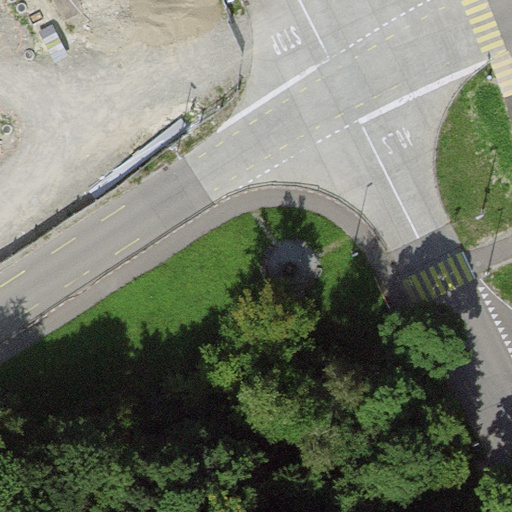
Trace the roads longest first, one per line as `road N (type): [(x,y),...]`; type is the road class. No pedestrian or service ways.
road 1 (unclassified): [(0,310),(346,91)]
road 2 (unclassified): [(511,424),(346,91)]
road 3 (unclassified): [(346,91),(511,13)]
road 4 (unknown): [(0,76),(128,0)]
